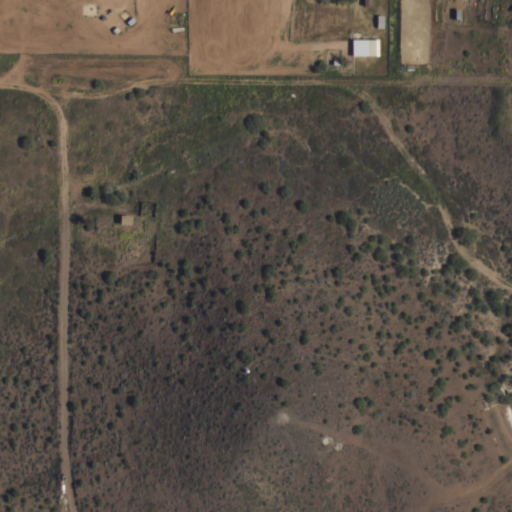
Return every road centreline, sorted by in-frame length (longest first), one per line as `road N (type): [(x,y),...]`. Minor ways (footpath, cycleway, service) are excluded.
road 1 (residential): [(63,90),(177,72),(363,82),(440,190),(463,242),(511,277)]
road 2 (residential): [(63,90),(74,511)]
